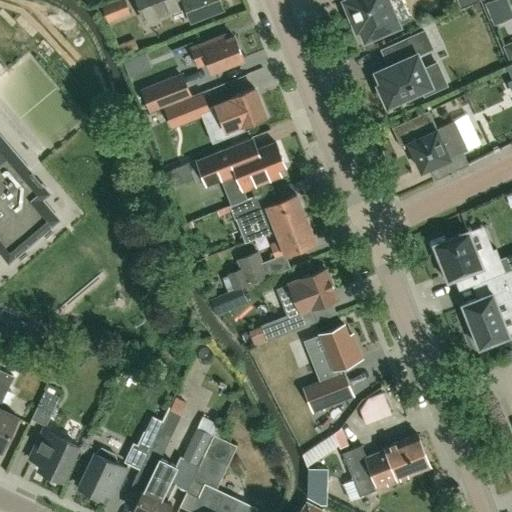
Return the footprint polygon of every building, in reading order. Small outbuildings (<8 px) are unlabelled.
[(125,0),(110,0),(101,4),(108,23),(131,13),(125,0)] [(135,0),(143,21),(184,5),(190,19),(222,6),(219,0),(135,0)] [(342,0),(355,31),(359,29),(364,40),(410,20),(401,0),(342,0)] [(434,47),(433,47),(431,48),(424,33),(427,31),(426,30),(384,49),(391,65),(380,70),(385,82),(383,83),(380,84),(389,104),(424,89),(433,85),(426,68),(419,54),(434,47)] [(211,71),(243,59),(234,36),(223,40),(221,35),(190,48),(197,65),(207,61),(211,71)] [(135,41),(119,50),(124,61),(141,53),(135,41)] [(182,73),(141,90),(150,113),(191,96),(182,73)] [(265,116),(254,87),(230,97),(230,98),(215,104),(216,106),(227,136),(244,130),(242,125),(265,116)] [(209,111),(202,92),(165,107),(172,126),(209,111)] [(432,166),(438,178),(469,164),(462,150),(465,149),(452,121),(436,128),(428,110),(392,127),(402,148),(409,145),(421,171),(432,166)] [(0,252),(8,262),(58,219),(39,197),(46,191),(0,136),(0,252)] [(197,158),(207,183),(236,172),(243,189),(280,175),(277,167),(284,164),(276,142),(257,149),(252,137),(197,158)] [(38,175),(68,207),(114,164),(93,141),(72,160),(64,151),(38,175)] [(110,234),(133,211),(111,188),(88,210),(82,203),(58,226),(80,249),(103,227),(110,234)] [(276,229),(306,218),(296,194),(275,202),(270,189),(252,196),(262,222),(272,219),(276,229)] [(232,203),(231,204),(236,217),(247,213),(242,200),(232,204),(232,203)] [(306,218),(276,229),(280,240),(270,244),(275,257),(315,242),(306,218)] [(479,282),(491,278),(505,271),(496,248),(492,249),(477,255),(468,231),(467,231),(445,239),(444,236),(429,242),(437,262),(441,261),(443,268),(448,280),(453,277),(474,269),(479,282)] [(268,276),(258,250),(236,259),(240,267),(227,273),(233,290),(268,276)] [(325,268),(300,277),(288,282),(277,287),(288,315),(262,326),(268,342),(318,322),(317,319),(312,307),(313,307),(331,300),(337,298),(325,268)] [(511,268),(505,271),(491,278),(496,291),(477,298),(462,304),(479,347),(508,335),(496,303),(511,296),(511,268)] [(338,378),(334,366),(360,356),(352,335),(348,337),(343,325),(321,334),(322,337),(305,343),(322,384),(307,390),(315,409),(353,394),(345,375),(338,378)] [(289,348),(297,371),(311,366),(302,343),(289,348)] [(0,449),(2,450),(2,449),(17,416),(0,407),(0,404),(13,375),(0,369),(0,449)] [(45,389),(31,418),(46,425),(60,396),(45,389)] [(363,402),(359,409),(365,424),(392,414),(384,395),(363,402)] [(146,454),(139,468),(131,485),(142,490),(132,511),(133,511),(132,511),(167,511),(172,503),(160,498),(168,481),(187,490),(196,471),(206,449),(213,434),(219,423),(202,415),(182,457),(180,456),(175,465),(160,458),(159,460),(146,454)] [(61,478),(75,449),(78,444),(44,428),(30,457),(41,463),(38,467),(61,478)] [(146,454),(155,436),(145,430),(129,463),(139,468),(146,454)] [(430,466),(417,433),(384,446),(385,448),(365,456),(361,445),(342,453),(353,480),(344,484),(351,500),(388,484),(386,481),(397,477),(397,479),(430,466)] [(196,471),(218,481),(236,445),(213,434),(206,449),(196,471)] [(116,458),(116,454),(102,447),(98,449),(96,452),(95,452),(79,486),(82,487),(81,491),(97,499),(99,495),(101,496),(103,491),(113,496),(127,467),(115,461),(116,458)] [(314,467),(314,496),(327,504),(328,468),(314,467)] [(254,511),(256,508),(204,484),(194,506),(206,511),(254,511)] [(306,499),(298,511),(321,511),(324,509),(306,499)]
